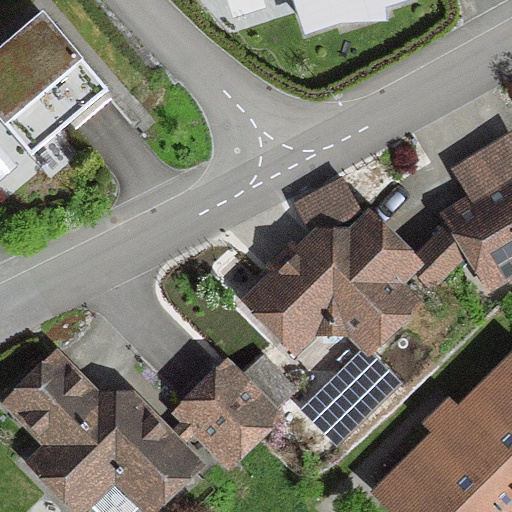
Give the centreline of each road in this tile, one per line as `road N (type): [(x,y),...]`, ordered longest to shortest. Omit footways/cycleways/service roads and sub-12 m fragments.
road 1 (residential): [(0,306),(280,155)]
road 2 (residential): [(280,155),(511,30)]
road 3 (residential): [(141,0),(280,155)]
